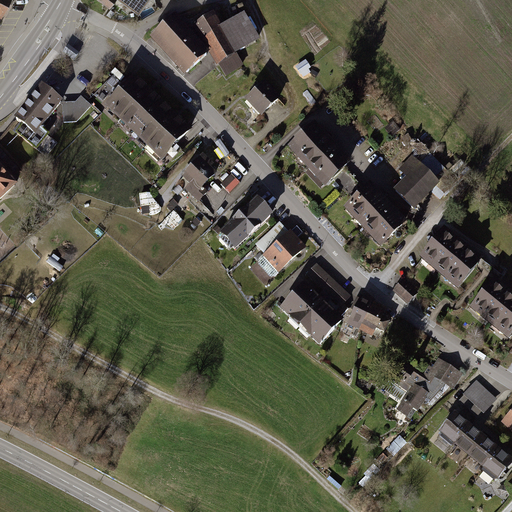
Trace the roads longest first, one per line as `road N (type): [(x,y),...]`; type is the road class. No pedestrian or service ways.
road 1 (residential): [(511,381),(385,300),(130,37)]
road 2 (track): [(354,511),(278,443),(151,391),(0,306)]
road 3 (secondary): [(0,448),(120,511)]
